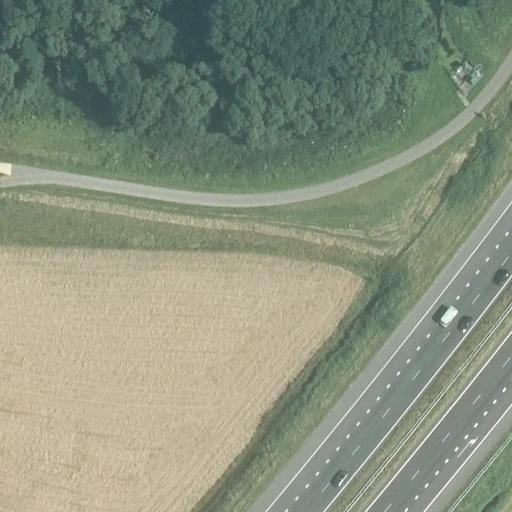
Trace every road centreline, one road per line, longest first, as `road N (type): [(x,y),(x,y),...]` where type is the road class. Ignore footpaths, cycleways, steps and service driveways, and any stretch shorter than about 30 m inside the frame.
road 1 (motorway): [(511,252),(303,511)]
road 2 (motorway): [(383,511),(511,350)]
